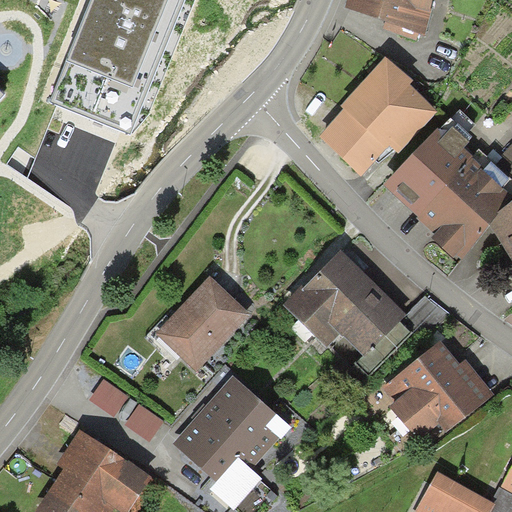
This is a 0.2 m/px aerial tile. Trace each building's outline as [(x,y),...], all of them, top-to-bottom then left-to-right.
[(184,0),(91,0),(51,102),(82,114),(131,134),(184,0)] [(435,0),(346,0),(344,9),(384,24),(382,30),(389,32),(417,40),(418,35),(427,36),(435,0)] [(414,83),(386,59),(341,107),(345,110),(388,150),(390,147),(399,155),(438,113),(410,87),(414,83)] [(388,150),(345,110),(320,138),(362,177),(388,150)] [(511,201),(439,130),(383,187),(419,218),(415,220),(435,236),(432,240),(452,261),(456,257),(462,262),(490,228),(505,209),(511,201)] [(511,179),(511,143),(500,157),(502,158),(496,165),(511,179)] [(511,266),(511,203),(505,209),(490,228),(510,264),(511,266)] [(372,282),(341,252),(303,291),(302,290),(285,307),(328,349),(340,336),(365,359),(407,316),(372,282)] [(251,315),(211,278),(157,335),(198,373),(251,315)] [(456,361),(440,342),(382,390),(395,406),(390,410),(418,443),(439,425),(447,435),(494,396),(466,361),(460,366),(456,361)] [(276,417),(233,378),(204,410),(172,446),(216,484),(238,459),(253,472),(281,441),(266,428),(276,417)] [(113,419),(128,397),(104,380),(89,402),(113,419)] [(164,422),(140,405),(126,426),(150,443),(164,422)] [(130,511),(152,481),(80,431),(56,466),(64,471),(36,511),(113,511),(115,510),(117,511),(130,511)] [(511,467),(500,488),(511,494),(511,467)] [(492,504),(437,474),(415,511),(491,511),(495,506),(492,504)] [(511,511),(511,494),(500,488),(492,504),(495,506),(491,511),(511,511)]
